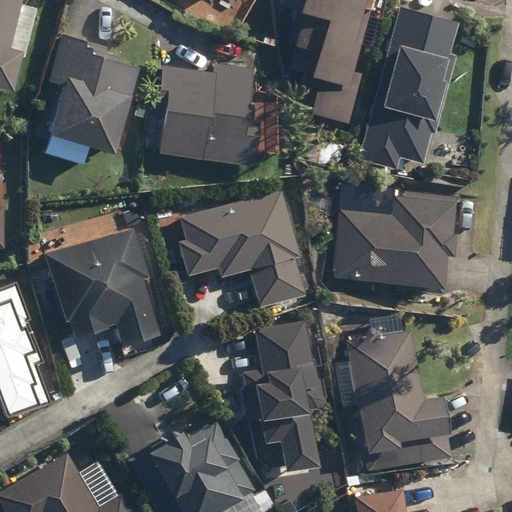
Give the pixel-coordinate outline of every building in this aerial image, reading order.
[(20,0),(0,0),(0,86),(12,89),(23,49),(8,46),(20,0)] [(274,0),(273,6),(291,10),(281,43),(289,45),(282,69),(302,74),(292,108),(339,122),(353,72),(346,70),(353,43),(347,41),(358,0),(274,0)] [(396,7),(355,159),(394,169),(396,159),(419,165),(428,135),(432,136),(453,57),(446,54),(452,31),(455,23),(396,7)] [(105,46),(61,32),(46,80),(57,83),(41,133),(105,154),(122,104),(124,105),(135,68),(114,61),(116,56),(103,52),(105,46)] [(154,152),(248,167),(255,122),(238,119),(246,69),(210,63),(208,73),(160,65),(153,111),(160,112),(154,152)] [(214,275),(244,267),(254,304),(298,293),(289,255),(293,254),(276,188),(174,214),(180,238),(173,240),(182,273),(211,265),(214,275)] [(336,208),(328,276),(394,283),(394,288),(443,293),(452,196),(396,191),(396,196),(389,195),(387,213),(336,208)] [(140,274),(126,226),(37,251),(55,317),(59,316),(63,334),(98,324),(97,322),(104,320),(110,341),(149,331),(133,276),(140,274)] [(0,414),(30,405),(39,401),(26,361),(32,359),(20,321),(26,319),(14,284),(0,288),(0,414)] [(252,417),(255,440),(270,438),(274,469),(309,464),(301,407),(309,406),(315,397),(312,375),(307,376),(299,320),(251,327),(257,368),(238,371),(239,383),(234,390),(239,419),(252,417)] [(405,330),(340,339),(357,453),(360,452),(362,468),(445,456),(437,395),(416,399),(405,330)] [(207,511),(249,490),(212,421),(178,438),(174,430),(122,458),(151,511),(207,511)] [(96,504),(66,451),(0,488),(0,502),(5,511),(128,511),(117,492),(96,504)] [(401,511),(397,488),(350,495),(352,511),(401,511)]
